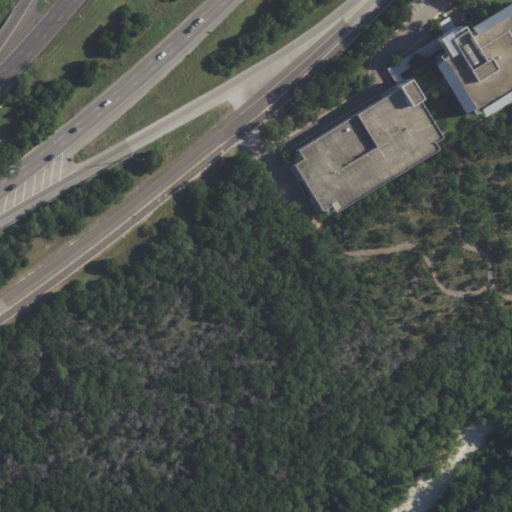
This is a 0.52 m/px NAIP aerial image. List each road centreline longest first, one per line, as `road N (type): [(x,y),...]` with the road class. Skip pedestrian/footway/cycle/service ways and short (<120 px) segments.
road 1 (secondary): [(0,308),(215,145),(371,0)]
road 2 (motorway): [(0,217),(246,76),(355,0)]
road 3 (motorway): [(0,181),(75,126),(216,0)]
